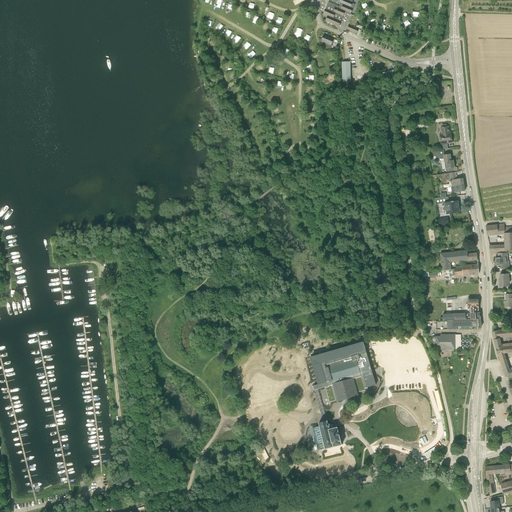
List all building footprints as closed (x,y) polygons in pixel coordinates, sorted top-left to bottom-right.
[(328,2),(323,16),(327,18),(325,23),(335,27),(336,26),(339,27),(343,18),(345,13),(350,15),(354,7),(355,4),(352,3),(354,1),(353,1),(353,0),(342,0),(340,5),(342,6),(342,8),(328,2)] [(359,28),(349,24),(346,30),(356,34),(359,28)] [(299,27),(295,36),(300,38),(304,29),(299,27)] [(324,34),(321,41),(331,46),(334,39),(331,37),(330,38),(328,37),(329,37),(324,34)] [(350,62),(342,62),(342,82),(350,82),(350,62)] [(449,133),(448,126),(447,127),(447,124),(442,125),(442,127),(441,127),(442,134),(440,135),(441,144),(452,142),(451,133),(449,133)] [(442,162),(451,161),(450,154),(439,156),(438,150),(433,151),(434,159),(440,158),(440,159),(441,159),(442,162)] [(453,161),(451,161),(442,162),(443,169),(445,169),(446,172),(453,171),(452,168),(454,167),(453,161)] [(456,179),(455,172),(449,173),(437,175),(437,180),(441,179),(442,183),(451,182),(451,180),(456,179)] [(456,179),(451,180),(451,182),(452,187),(464,185),(463,178),(456,179)] [(459,208),(458,201),(454,202),(453,201),(449,202),(448,197),(446,197),(441,198),(434,199),(436,205),(445,203),(447,214),(460,212),(459,208)] [(449,223),(448,217),(437,219),(439,225),(449,223)] [(486,226),(487,236),(504,234),(504,246),(489,246),(490,252),(505,251),(511,250),(511,226),(504,227),(504,224),(486,226)] [(461,262),(461,261),(478,260),(477,253),(468,254),(467,250),(461,251),(440,253),(441,271),(451,269),(450,263),(461,262)] [(500,264),(500,268),(502,269),(509,268),(509,260),(508,260),(507,253),(508,253),(508,252),(498,253),(498,258),(495,258),(496,265),(500,264)] [(478,265),(462,266),(462,265),(455,266),(455,269),(451,269),(441,271),(442,277),(455,275),(455,276),(463,275),(479,274),(478,265)] [(499,280),(499,287),(508,286),(508,283),(509,283),(509,274),(500,274),(500,280),(499,280)] [(470,309),(470,313),(478,312),(478,309),(479,309),(479,298),(468,298),(467,309),(470,309)] [(453,320),(447,320),(448,329),(457,329),(456,326),(472,325),(472,327),(475,327),(481,327),(480,319),(466,319),(461,320),(453,320)] [(494,339),(500,338),(511,336),(511,328),(498,330),(492,332),(494,339)] [(455,334),(440,335),(440,337),(435,337),(435,342),(436,350),(455,350),(455,334)] [(498,354),(500,359),(506,358),(504,353),(511,352),(511,342),(501,344),(500,338),(494,339),(497,354),(498,354)] [(333,384),(350,379),(349,376),(360,373),(365,388),(376,385),(364,342),(311,357),(318,384),(323,383),(325,387),(333,384)] [(501,363),(506,376),(511,375),(511,368),(509,369),(507,362),(506,358),(500,359),(501,363)] [(333,384),(338,400),(363,393),(359,377),(354,379),(353,378),(350,379),(333,384)] [(438,391),(434,391),(439,411),(443,410),(438,391)] [(326,450),(342,445),(337,427),(327,429),(327,427),(329,427),(329,425),(329,424),(328,423),(319,425),(326,450)] [(511,464),(494,466),(495,473),(506,472),(510,472),(511,472),(511,476),(511,464)] [(492,474),(495,473),(494,466),(485,467),(489,490),(490,494),(495,493),(492,474)] [(511,481),(501,484),(503,493),(508,492),(511,490),(511,481)] [(490,500),(491,506),(499,505),(499,502),(504,501),(503,494),(494,496),(495,500),(490,500)]
